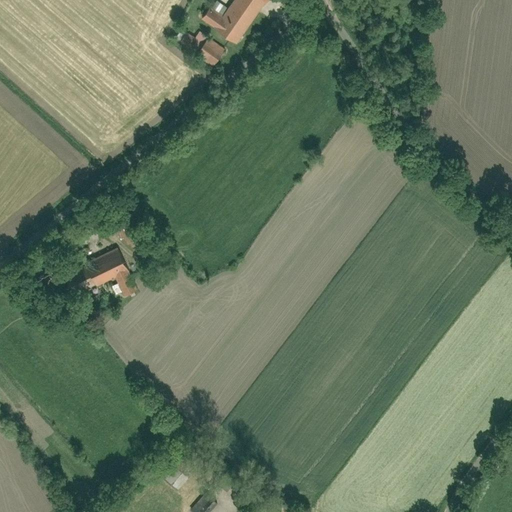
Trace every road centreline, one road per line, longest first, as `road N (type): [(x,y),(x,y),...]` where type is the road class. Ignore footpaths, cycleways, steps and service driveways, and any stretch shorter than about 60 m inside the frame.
road 1 (unclassified): [(0,267),(325,0)]
road 2 (unclassified): [(511,238),(414,139),(326,0)]
